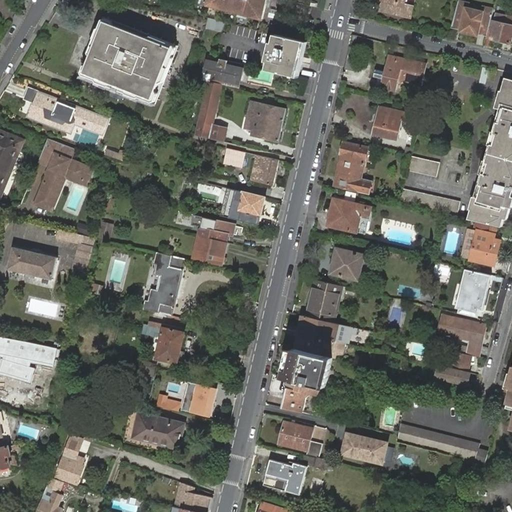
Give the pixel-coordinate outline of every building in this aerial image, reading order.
[(265,6),(266,0),(207,0),(206,7),(262,20),(265,6)] [(381,0),(379,9),(410,16),(412,5),(404,3),(404,1),(407,0),(406,0),(381,0)] [(458,1),(451,28),(487,37),(489,28),(494,9),(484,6),(482,14),(467,10),(468,3),(458,1)] [(270,16),(280,19),(281,11),(274,10),(272,9),(270,16)] [(492,29),(489,28),(487,37),(484,46),(490,47),(492,39),(501,41),(507,15),(496,13),(492,29)] [(511,16),(507,15),(501,41),(510,43),(511,34),(511,16)] [(226,22),(208,17),(206,27),(222,31),(226,22)] [(107,19),(87,72),(109,80),(127,87),(153,97),(174,45),(107,19)] [(305,41),(275,34),(272,48),(270,47),(268,55),(270,56),(267,69),(296,76),(305,41)] [(362,50),(349,47),(344,69),(356,72),(362,50)] [(208,56),(203,79),(208,81),(223,84),(240,88),(245,64),(212,56),(208,56)] [(427,64),(390,56),(387,69),(377,67),(374,77),(379,78),(377,86),(396,90),(399,79),(422,84),(427,64)] [(223,84),(208,81),(199,121),(213,125),(216,112),(223,84)] [(504,109),(479,197),(510,206),(511,198),(511,82),(509,81),(501,109),(504,109)] [(30,90),(27,98),(36,102),(31,113),(44,118),(44,122),(70,132),(74,123),(102,133),(107,120),(70,106),(69,109),(59,105),(61,102),(30,90)] [(254,113),(253,118),(250,130),(253,130),(252,135),(266,138),(265,141),(274,143),(275,140),(279,141),(286,109),(252,101),(249,112),(254,113)] [(380,107),(374,134),(398,139),(402,120),(407,121),(409,114),(380,107)] [(213,125),(199,121),(195,134),(224,141),(227,128),(213,125)] [(0,131),(0,195),(1,196),(19,151),(23,140),(0,131)] [(200,149),(202,142),(187,138),(185,146),(200,149)] [(83,179),(92,182),(95,170),(72,160),(76,149),(49,139),(41,158),(53,163),(51,169),(52,169),(50,176),(48,175),(37,204),(52,210),(66,175),(82,182),(83,179)] [(342,156),(335,185),(369,193),(372,182),(362,180),(365,165),(365,163),(369,150),(369,148),(345,142),(344,145),(342,146),(341,149),(343,151),(342,154),(343,154),(342,156)] [(243,166),(246,152),(228,148),(225,162),(243,166)] [(274,185),(280,160),(258,155),(252,180),(274,185)] [(440,163),(411,156),(408,171),(437,177),(440,163)] [(400,203),(458,215),(461,201),(403,189),(400,203)] [(354,203),(357,193),(347,190),(345,198),(344,201),(335,198),(328,225),(357,232),(365,234),(369,217),(371,207),(354,203)] [(238,210),(261,216),(266,197),(242,192),(241,197),(238,210)] [(115,198),(107,196),(106,207),(112,209),(115,198)] [(473,218),(504,227),(510,206),(479,197),(473,218)] [(208,218),(204,238),(227,243),(229,235),(233,236),(236,225),(224,222),(221,222),(218,221),(208,218)] [(80,222),(77,231),(92,235),(95,226),(80,222)] [(107,240),(110,241),(114,224),(103,222),(99,239),(100,239),(107,240)] [(59,229),(53,227),(52,235),(57,237),(79,243),(89,245),(95,246),(97,238),(59,229)] [(490,238),(491,234),(478,230),(471,229),(467,242),(469,242),(467,249),(473,251),(471,259),(496,265),(501,240),(495,239),(490,238)] [(204,238),(200,237),(195,257),(223,264),(228,243),(227,243),(204,238)] [(77,251),(76,256),(91,260),(95,246),(89,245),(79,243),(77,251)] [(56,258),(13,248),(8,269),(51,279),(56,258)] [(365,255),(338,248),(337,252),(336,258),(335,263),(332,272),(359,279),(367,280),(370,269),(365,267),(362,267),(364,260),(365,255)] [(147,300),(145,309),(160,312),(160,308),(161,304),(175,307),(177,297),(182,278),(184,269),(170,266),(173,256),(158,252),(155,263),(159,264),(156,274),(163,276),(159,290),(153,289),(150,301),(147,300)] [(76,256),(72,268),(87,272),(91,260),(76,256)] [(497,276),(470,269),(459,313),(480,318),(481,313),(484,314),(485,310),(488,311),(497,276)] [(337,304),(341,285),(317,279),(310,308),(318,310),(316,318),(334,322),(338,304),(337,304)] [(92,283),(90,291),(98,293),(100,285),(92,283)] [(318,310),(310,308),(308,316),(316,318),(318,310)] [(142,320),(150,323),(151,320),(184,328),(185,324),(184,324),(185,318),(160,312),(145,309),(144,309),(142,320)] [(480,318),(478,318),(477,323),(441,314),(437,332),(469,340),(483,343),(487,325),(486,325),(487,320),(480,318)] [(340,324),(336,323),(334,322),(316,318),(308,316),(303,315),(299,332),(336,340),(340,324)] [(184,333),(183,333),(184,328),(151,320),(150,323),(150,325),(165,329),(164,331),(164,334),(159,355),(158,357),(158,358),(165,360),(174,362),(178,363),(179,358),(180,352),(184,333)] [(299,332),(294,347),(333,356),(336,357),(337,354),(341,352),(342,345),(343,342),(340,341),(336,340),(299,332)] [(59,348),(0,336),(0,354),(4,356),(0,374),(32,385),(35,369),(31,367),(32,360),(55,365),(59,348)] [(69,341),(67,346),(74,348),(75,344),(76,341),(70,340),(69,339),(69,341)] [(469,340),(466,353),(469,354),(471,354),(480,357),(483,343),(469,340)] [(67,346),(66,350),(65,354),(72,355),(74,348),(67,346)] [(333,356),(294,347),(287,377),(291,378),(322,385),(348,391),(356,362),(336,357),(333,356)] [(466,353),(459,352),(455,369),(467,372),(471,354),(469,354),(466,353)] [(139,358),(138,363),(140,364),(154,367),(155,364),(150,363),(150,362),(150,360),(139,358)] [(455,369),(436,364),(433,376),(470,385),(473,373),(467,372),(455,369)] [(322,385),(291,378),(290,379),(289,379),(288,379),(287,379),(287,380),(286,380),(286,381),(286,382),(286,383),(286,384),(286,385),(288,388),(286,397),(283,407),(304,412),(307,397),(312,394),(319,396),(322,385)] [(195,393),(190,412),(210,417),(217,388),(197,384),(197,385),(192,384),(190,391),(195,393)] [(160,399),(158,406),(179,411),(180,405),(166,401),(160,399)] [(184,424),(155,417),(139,413),(134,437),(178,448),(179,448),(184,424)] [(313,428),(285,422),(280,443),(308,450),(307,455),(317,457),(319,457),(322,444),(310,442),(313,428)] [(481,443),(402,424),(398,441),(476,461),(478,451),(481,443)] [(87,434),(80,432),(71,428),(69,431),(86,437),(87,434)] [(388,443),(349,433),(345,453),(384,462),(388,443)] [(73,435),(57,476),(78,483),(84,465),(82,465),(85,458),(78,456),(84,440),(73,435)] [(0,448),(9,446),(10,446),(9,439),(0,440),(0,448)] [(10,449),(9,446),(0,448),(0,468),(11,466),(9,456),(11,455),(10,449)] [(485,464),(488,454),(478,451),(476,461),(485,464)] [(339,467),(340,462),(329,460),(319,457),(317,457),(307,455),(302,454),(301,463),(335,471),(336,466),(339,467)] [(304,468),(307,469),(308,466),(295,462),(294,465),(289,464),(280,461),(271,458),(266,473),(264,484),(287,491),(297,494),(304,468)] [(300,495),(307,469),(304,468),(297,494),(300,495)] [(64,481),(52,476),(48,487),(56,489),(60,491),(64,481)] [(183,482),(177,507),(182,507),(202,511),(209,511),(213,499),(193,493),(195,487),(183,482)] [(37,511),(61,511),(63,508),(59,507),(63,495),(55,492),(56,489),(48,487),(37,511)] [(289,511),(290,511),(264,503),(264,506),(263,509),(261,508),(260,511),(289,511)]
